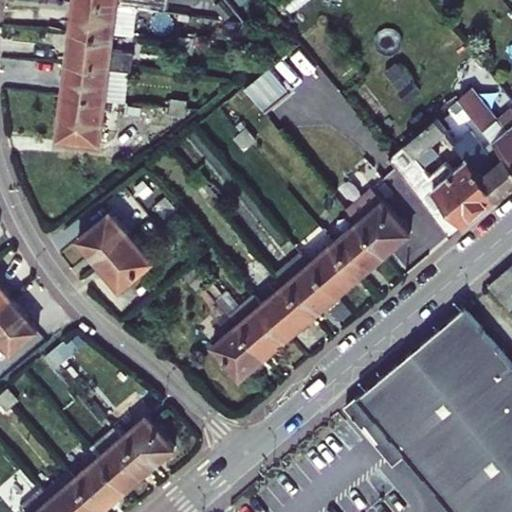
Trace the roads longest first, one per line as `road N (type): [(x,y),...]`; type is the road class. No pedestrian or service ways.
road 1 (residential): [(0,166),(26,228),(69,293),(163,369),(241,457)]
road 2 (tertiary): [(511,229),(241,457)]
